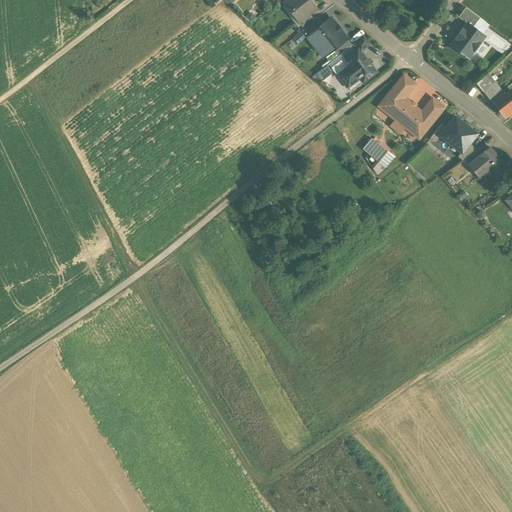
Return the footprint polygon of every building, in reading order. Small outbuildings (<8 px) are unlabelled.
[(290,0),(286,3),(287,3),(300,20),(301,21),(308,15),(317,8),(310,0),(290,0)] [(468,24),(473,28),(480,19),(466,9),(459,18),(468,24)] [(308,15),(301,21),(300,20),(298,22),(302,27),(312,20),(308,15)] [(317,18),(303,30),(308,36),(322,25),(317,18)] [(322,25),(308,36),(310,38),(309,41),(314,46),(316,47),(320,52),(328,46),(332,51),(347,40),(346,38),(346,37),(343,33),(341,33),(340,32),(339,32),(335,27),(336,26),(335,25),(335,23),(333,20),(331,20),(330,18),(322,25)] [(468,24),(452,45),(469,57),(473,52),(476,53),(481,45),(479,44),(485,37),(473,28),(468,24)] [(364,35),(353,44),(360,52),(370,44),(364,35)] [(355,50),(345,58),(351,66),(339,76),(347,87),(362,76),(365,80),(373,74),(369,68),(371,66),(364,57),(362,58),(355,50)] [(334,69),(329,63),(325,66),(330,72),(331,73),(332,73),(333,73),(334,72),(334,71),(335,70),(334,69)] [(488,73),(477,84),(483,92),(495,82),(488,73)] [(404,75),(379,107),(419,139),(444,108),(432,99),(421,113),(404,99),(415,85),(404,75)] [(495,82),(483,92),(490,101),(493,99),(502,92),(495,82)] [(496,103),(495,104),(505,116),(509,113),(511,110),(511,89),(511,90),(505,95),(496,103)] [(502,92),(493,99),(496,103),(505,95),(502,92)] [(441,136),(451,145),(466,126),(455,117),(446,129),(441,136)] [(441,136),(446,129),(441,125),(430,139),(436,143),(441,136)] [(477,134),(466,126),(451,145),(462,153),(469,144),(477,134)] [(365,149),(386,168),(394,159),(373,140),(365,149)] [(476,149),(469,144),(462,153),(459,158),(462,160),(476,149)] [(508,169),(489,147),(468,166),(479,179),(490,169),(498,178),(508,169)] [(354,204),(348,209),(352,215),(359,211),(354,204)]
